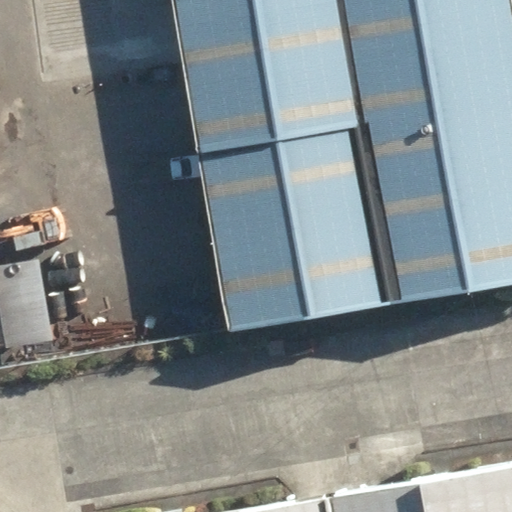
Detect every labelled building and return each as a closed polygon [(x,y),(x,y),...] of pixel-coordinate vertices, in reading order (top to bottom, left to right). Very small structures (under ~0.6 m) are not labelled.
[(511,0),(211,0),(265,322),(511,280),(511,0)] [(108,28),(111,63),(149,59),(187,57),(184,21),(108,28)] [(113,97),(151,93),(149,59),(111,63),(113,97)] [(51,251),(0,261),(0,342),(67,329),(51,251)] [(511,511),(511,466),(224,511),(198,511),(198,508),(174,511),(511,511)]
